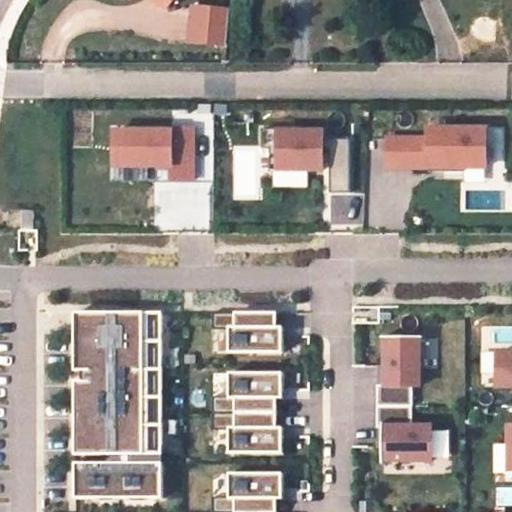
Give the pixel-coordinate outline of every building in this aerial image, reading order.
[(229,9),(192,6),(189,41),(226,44),(229,9)] [(116,131),(116,166),(154,166),(173,166),(173,181),(194,181),(194,129),(172,129),(172,131),(116,131)] [(293,129),(262,129),(263,149),(271,149),(271,170),(275,170),(308,170),(324,170),(323,151),(330,151),(330,194),(350,193),(350,140),(323,140),(323,132),(293,132),(293,129)] [(487,129),(430,129),(430,139),(389,139),(389,168),(429,168),(429,165),(444,165),(444,172),(465,172),(465,168),(485,168),(487,168),(487,129)] [(154,166),(116,166),(116,182),(154,182),(154,166)] [(485,168),(465,168),(465,172),(466,182),(485,182),(485,168)] [(308,170),(275,170),(275,188),(309,188),(308,170)] [(34,230),(35,211),(24,211),(23,230),(34,230)] [(84,452),(161,451),(160,316),(146,316),(145,313),(77,313),(77,361),(77,372),(83,372),(84,452)] [(231,353),(284,353),(284,328),(264,328),(264,313),(214,313),(214,330),(230,330),(231,353)] [(386,366),(386,386),(378,386),(378,407),(413,407),(413,387),(421,387),(421,337),(386,337),(386,366)] [(511,352),(499,352),(499,387),(511,386),(511,352)] [(284,399),(284,374),(230,373),(230,397),(214,397),(214,430),(230,430),(230,454),(284,454),(284,428),(264,428),(264,399),(284,399)] [(433,461),(433,426),(413,427),(413,407),(378,407),(378,428),(383,428),(384,448),(384,461),(433,461)] [(77,464),(77,500),(164,499),(164,464),(77,464)] [(284,500),(284,474),(230,474),(230,497),(214,498),(213,511),(263,511),(264,500),(284,500)]
